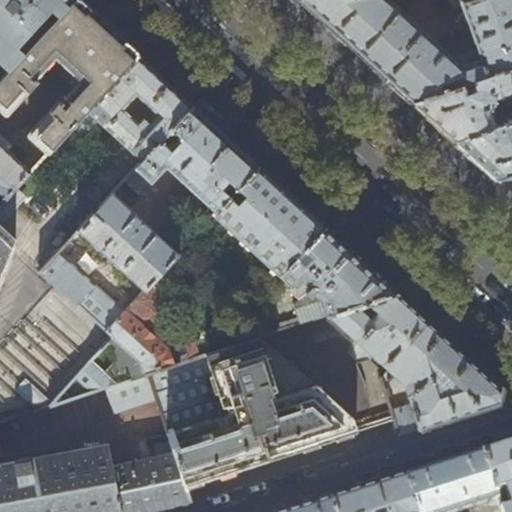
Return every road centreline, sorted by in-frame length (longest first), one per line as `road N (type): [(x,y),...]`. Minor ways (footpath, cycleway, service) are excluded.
road 1 (secondary): [(185,0),(511,297)]
road 2 (residential): [(222,511),(511,417)]
